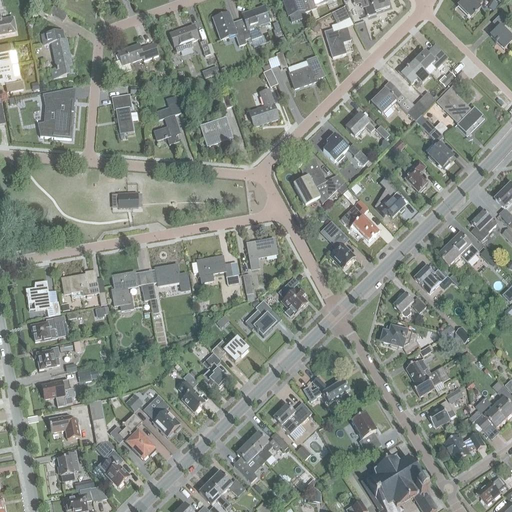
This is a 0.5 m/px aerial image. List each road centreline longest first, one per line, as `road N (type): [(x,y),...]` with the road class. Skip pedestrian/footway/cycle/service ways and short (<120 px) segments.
road 1 (residential): [(280,212),(0,263)]
road 2 (secondary): [(135,511),(335,314)]
road 3 (secondary): [(335,314),(511,137)]
road 4 (residential): [(260,172),(424,11)]
road 5 (residential): [(89,161),(100,42),(119,25),(191,0)]
road 6 (residential): [(446,489),(335,314)]
road 7 (unclassified): [(34,511),(0,332)]
road 8 (residential): [(260,172),(89,161)]
road 9 (residential): [(511,98),(424,11)]
